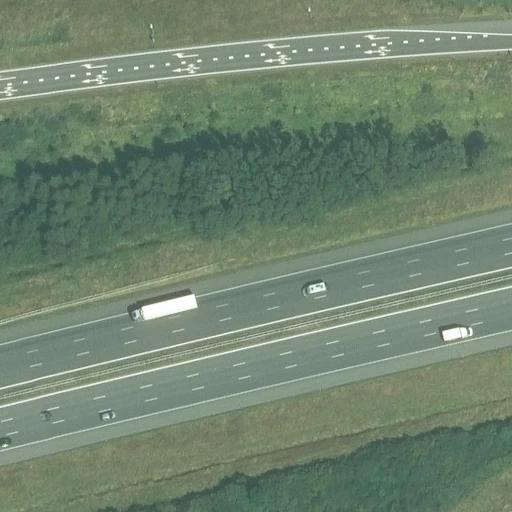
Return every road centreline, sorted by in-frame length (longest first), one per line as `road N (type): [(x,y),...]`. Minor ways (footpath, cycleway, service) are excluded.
road 1 (motorway): [(511,247),(0,367)]
road 2 (motorway): [(0,429),(511,310)]
road 3 (motorway): [(511,43),(0,93)]
